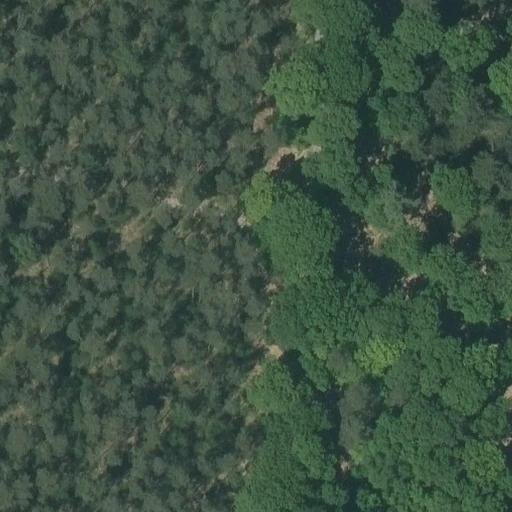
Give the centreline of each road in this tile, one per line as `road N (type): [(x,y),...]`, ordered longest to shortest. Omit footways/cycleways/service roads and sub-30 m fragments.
road 1 (track): [(480,511),(435,378),(391,324),(228,217),(0,170)]
road 2 (track): [(322,0),(290,511)]
